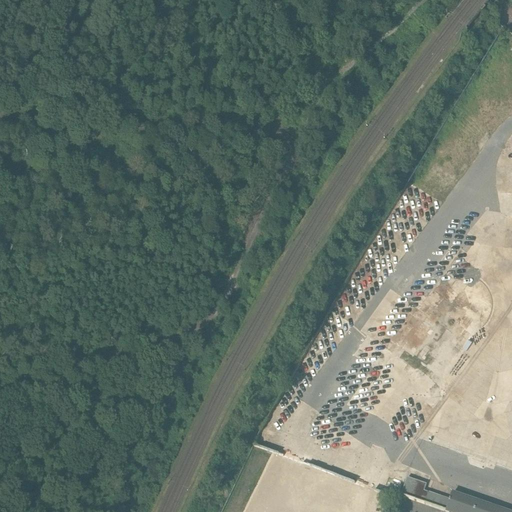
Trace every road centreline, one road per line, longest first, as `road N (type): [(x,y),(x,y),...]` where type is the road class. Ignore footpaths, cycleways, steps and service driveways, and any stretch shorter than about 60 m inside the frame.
road 1 (track): [(294,134),(259,247),(207,325),(0,397)]
road 2 (track): [(0,107),(294,134)]
road 3 (track): [(0,188),(114,119)]
